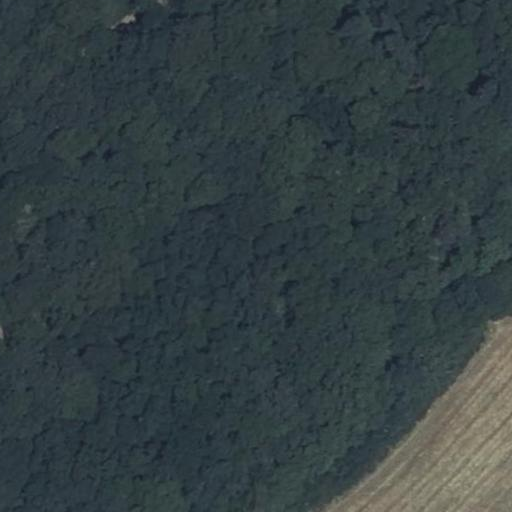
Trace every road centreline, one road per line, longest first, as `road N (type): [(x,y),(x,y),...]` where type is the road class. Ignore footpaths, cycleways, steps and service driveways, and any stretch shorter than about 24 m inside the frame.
road 1 (unknown): [(133,511),(153,472),(351,297),(511,128)]
road 2 (unknown): [(284,0),(16,306),(0,348)]
